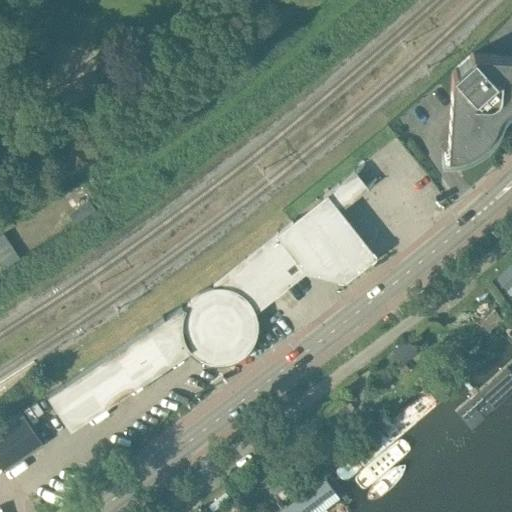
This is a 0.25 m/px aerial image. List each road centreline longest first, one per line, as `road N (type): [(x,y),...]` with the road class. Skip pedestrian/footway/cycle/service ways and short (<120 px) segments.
road 1 (residential): [(215,470),(511,240)]
road 2 (secondary): [(470,220),(190,439)]
